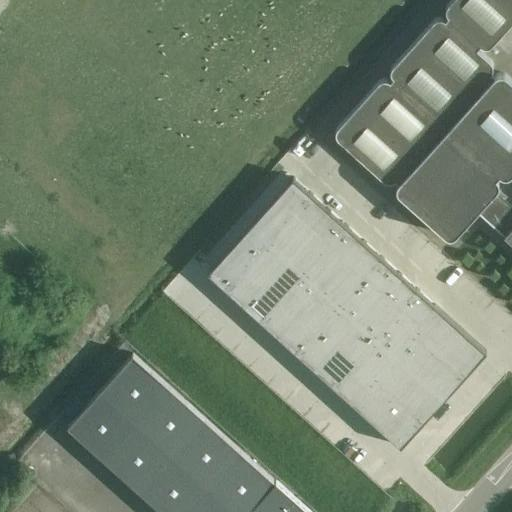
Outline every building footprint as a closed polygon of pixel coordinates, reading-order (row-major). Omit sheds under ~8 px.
[(336,129),(336,132),(336,135),(338,138),(384,179),(386,180),(390,181),(393,180),(395,178),(399,181),(397,185),(397,188),(397,191),(399,193),(445,234),(447,235),(448,235),(451,235),(452,235),(454,234),(457,233),(477,210),(511,240),(511,204),(496,189),(498,187),(499,185),(499,181),(498,178),(496,176),(500,173),(502,174),(506,174),(509,174),(511,172),(511,171),(511,79),(506,74),(504,73),(502,72),(499,72),(496,73),(495,74),(492,71),(493,68),(493,65),(492,62),(491,60),(477,48),(480,45),(483,46),(486,47),(489,46),(491,45),(511,22),(511,0),(451,0),(447,5),(446,7),(446,10),(447,13),(448,16),(445,19),(443,17),(439,17),(436,18),(434,19),(392,66),(391,69),(391,72),(392,74),(393,77),(390,80),(387,78),(384,78),(381,79),(379,80),(337,126),(336,129)] [(293,177),(250,225),(268,241),(311,194),(293,177)] [(311,194),(268,241),(286,257),(329,209),(311,194)] [(329,209),(286,257),(304,273),(346,225),(329,209)] [(250,225),(208,272),(225,288),(268,241),(250,225)] [(346,225),(304,273),(321,289),(364,241),(346,225)] [(268,241),(225,288),(243,304),(286,257),(268,241)] [(364,241),(321,289),(339,305),(383,258),(364,241)] [(286,257),(243,304),(261,320),(304,273),(286,257)] [(383,258),(339,305),(358,321),(400,273),(383,258)] [(304,273),(261,320),(279,336),(321,289),(304,273)] [(400,273),(358,321),(375,337),(418,289),(400,273)] [(321,289),(279,336),(297,352),(339,305),(321,289)] [(418,289),(375,337),(393,353),(415,329),(436,305),(418,289)] [(339,305),(297,352),(316,369),(358,321),(339,305)] [(436,305),(415,329),(466,374),(487,351),(436,305)] [(358,321),(316,369),(333,384),(375,337),(358,321)] [(415,329),(393,353),(444,399),(466,374),(415,329)] [(375,337),(333,384),(351,400),(372,376),(393,353),(375,337)] [(275,480),(132,353),(67,426),(163,511),(312,511),(275,479),(275,480)] [(393,353),(372,376),(422,423),(444,399),(393,353)] [(372,376),(351,400),(402,446),(422,423),(372,376)]
